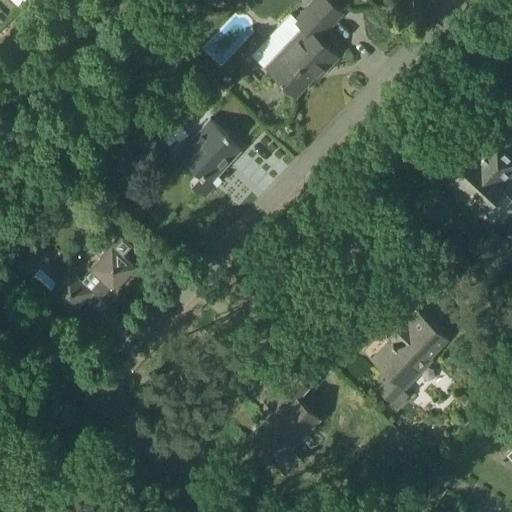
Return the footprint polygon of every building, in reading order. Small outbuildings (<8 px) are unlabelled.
[(327,0),(313,0),(295,20),(302,26),(292,38),(296,41),(270,69),(282,79),(281,81),(283,83),(284,81),(295,92),(314,72),(313,71),(320,63),(325,68),(336,56),(317,38),(341,12),(327,0)] [(241,149),(226,135),(228,134),(210,117),(201,127),(204,130),(181,154),(200,173),(191,182),(205,196),(221,178),(215,172),(222,165),(220,164),(226,157),(229,161),(241,149)] [(511,168),(511,150),(496,136),(473,160),(471,158),(448,182),(478,210),(500,186),(499,182),(511,168)] [(117,232),(110,225),(91,246),(101,256),(90,268),(90,270),(81,279),(69,268),(64,272),(28,239),(0,269),(0,281),(11,291),(26,274),(71,316),(94,291),(100,296),(108,287),(113,292),(137,267),(123,255),(132,246),(117,232)] [(447,336),(419,310),(408,321),(404,318),(387,336),(389,339),(387,341),(392,345),(375,362),(391,377),(378,389),(389,400),(402,387),(403,388),(423,367),(421,365),(447,336)] [(317,419),(296,399),(308,386),(282,360),(256,388),(278,408),(269,418),(267,416),(247,437),(285,473),(298,459),(299,461),(303,457),(300,455),(296,458),(288,450),(317,419)]
